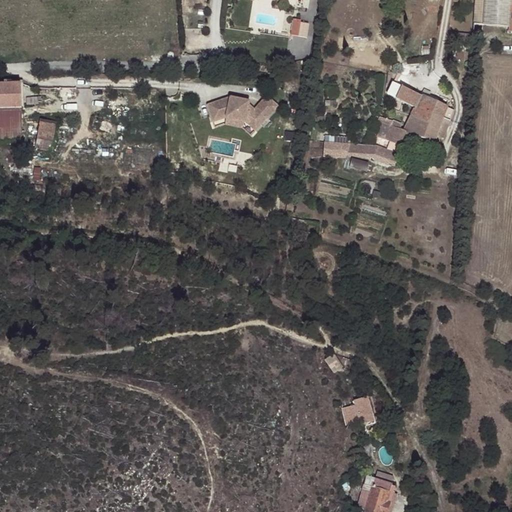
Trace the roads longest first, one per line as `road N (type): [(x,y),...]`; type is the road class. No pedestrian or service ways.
road 1 (residential): [(20,67),(198,67)]
road 2 (residential): [(20,67),(43,82),(178,85)]
road 3 (residential): [(447,0),(438,57),(456,94),(454,121)]
